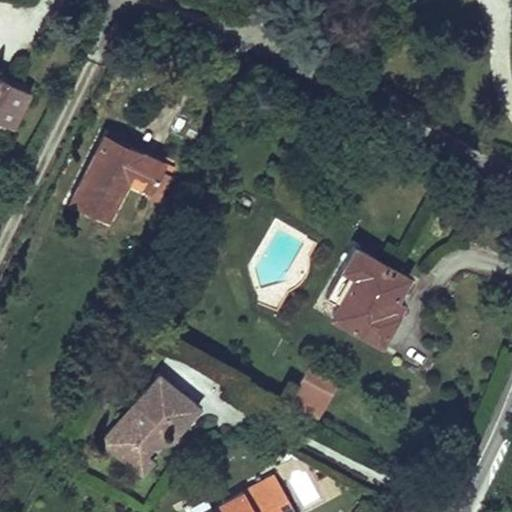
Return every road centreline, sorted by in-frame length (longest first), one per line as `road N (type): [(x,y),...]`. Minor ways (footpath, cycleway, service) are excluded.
road 1 (residential): [(511,174),(244,41),(129,0)]
road 2 (unknown): [(0,257),(150,6)]
road 3 (unknown): [(221,394),(442,511)]
